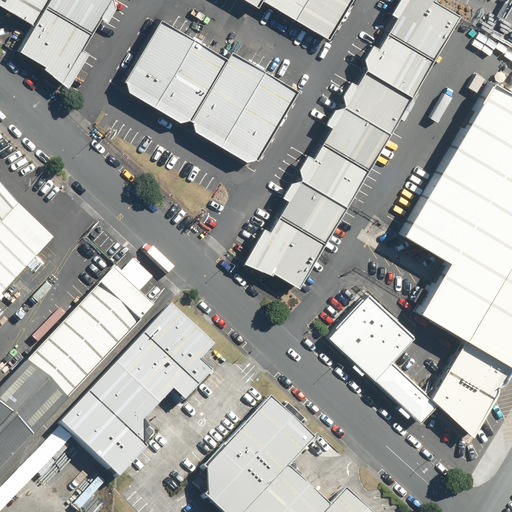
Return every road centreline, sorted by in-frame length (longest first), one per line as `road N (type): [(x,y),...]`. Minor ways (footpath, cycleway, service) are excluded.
road 1 (unclassified): [(459,511),(0,85)]
road 2 (unknown): [(276,342),(344,245),(474,22)]
road 3 (unknown): [(248,192),(92,94)]
